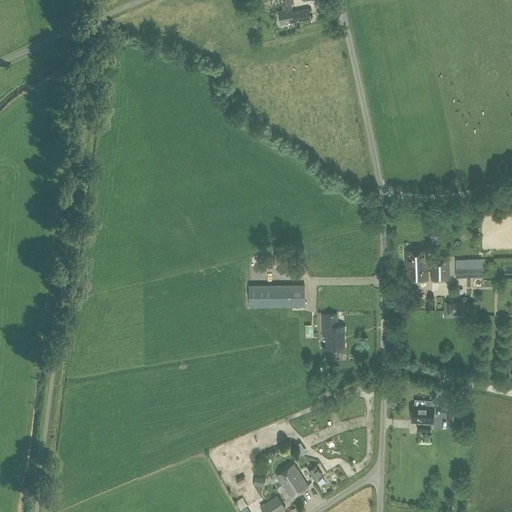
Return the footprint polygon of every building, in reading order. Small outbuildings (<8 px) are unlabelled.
[(279,0),(280,4),(282,4),(283,10),(279,11),(282,24),(311,17),(309,7),(292,11),(290,2),(293,1),(293,0),(279,0)] [(427,248),(406,249),(407,279),(428,279),(428,268),(432,268),(432,279),(449,279),(448,259),(427,260),(427,248)] [(274,252),(274,266),(285,266),(286,252),(274,252)] [(455,259),(456,278),(484,276),(483,257),(455,259)] [(304,286),(250,286),(250,307),(304,307),(304,286)] [(448,317),(468,316),(468,301),(448,302),(448,317)] [(326,334),(326,348),(344,348),(344,324),(337,324),(337,314),(323,314),(323,334),(326,334)] [(415,405),(413,405),(412,421),(419,421),(418,429),(430,430),(431,422),(434,422),(434,406),(425,405),(425,399),(415,399),(415,405)] [(466,405),(449,406),(449,422),(466,422),(466,405)] [(459,461),(459,447),(438,446),(438,460),(459,461)] [(288,467),(293,458),(287,454),(282,463),(288,467)] [(308,485),(294,463),(277,474),(291,496),(308,485)] [(309,470),(316,481),(323,476),(317,465),(309,470)] [(263,511),(280,511),(286,508),(278,494),(260,506),(263,511)]
